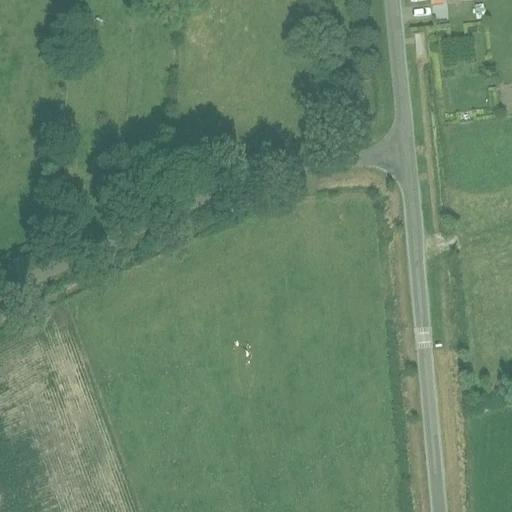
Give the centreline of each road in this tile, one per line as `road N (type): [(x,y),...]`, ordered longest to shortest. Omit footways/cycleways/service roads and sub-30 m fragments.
road 1 (unclassified): [(0,295),(256,177),(405,158)]
road 2 (unclassified): [(437,511),(405,158)]
road 3 (unclassified): [(405,158),(391,0)]
